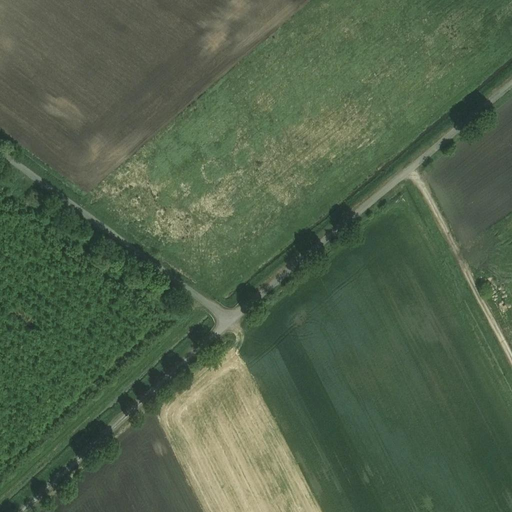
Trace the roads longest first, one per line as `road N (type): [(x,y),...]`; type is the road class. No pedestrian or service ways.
road 1 (track): [(511,85),(228,319)]
road 2 (track): [(228,319),(0,152)]
road 3 (track): [(228,319),(21,511)]
road 4 (track): [(412,168),(511,371)]
